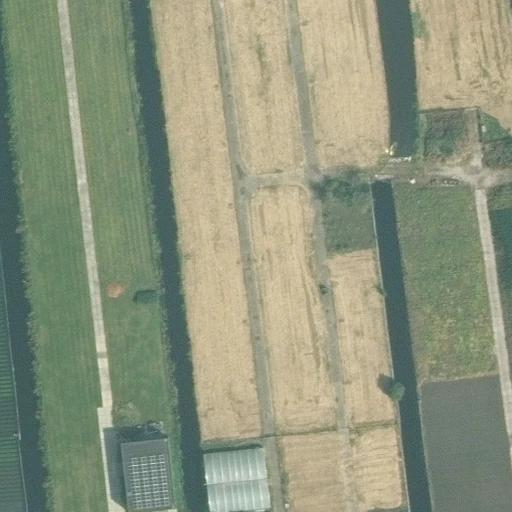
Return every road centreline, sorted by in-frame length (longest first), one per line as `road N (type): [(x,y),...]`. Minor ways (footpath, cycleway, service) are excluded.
road 1 (track): [(290,0),(355,511)]
road 2 (track): [(279,511),(216,0)]
road 3 (track): [(117,511),(59,0)]
road 4 (track): [(511,446),(475,173)]
road 5 (track): [(312,177),(413,170),(511,176)]
